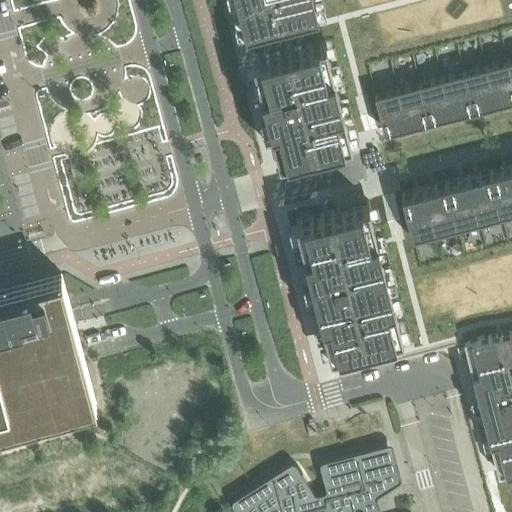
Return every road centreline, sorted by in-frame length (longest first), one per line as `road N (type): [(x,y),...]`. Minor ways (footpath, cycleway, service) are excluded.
road 1 (residential): [(511,145),(392,176),(369,162),(228,198)]
road 2 (unclassified): [(195,207),(242,388),(257,405),(290,406)]
road 3 (unclassified): [(290,406),(274,374),(228,198)]
road 4 (unclassified): [(138,0),(195,207)]
road 5 (unclassified): [(228,198),(176,0)]
road 6 (unclassified): [(290,406),(438,373)]
